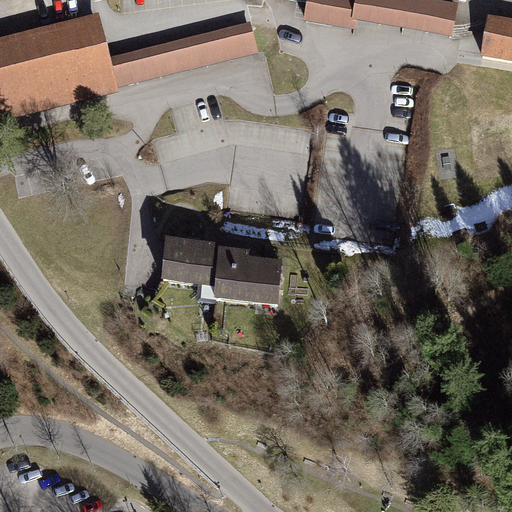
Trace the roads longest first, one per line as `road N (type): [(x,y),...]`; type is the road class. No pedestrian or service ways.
road 1 (unclassified): [(258,511),(83,344),(0,232)]
road 2 (unclassified): [(0,433),(39,431),(76,442),(204,511)]
